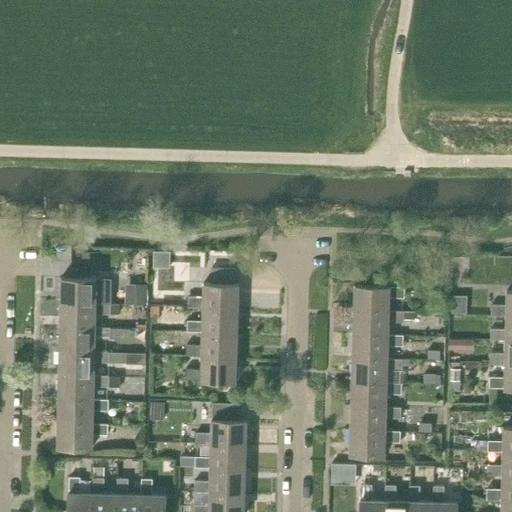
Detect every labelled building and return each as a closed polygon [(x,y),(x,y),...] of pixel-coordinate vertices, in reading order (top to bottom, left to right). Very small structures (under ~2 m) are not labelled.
[(211,283),(235,283),(236,269),(211,269),(211,283)] [(61,277),(61,302),(96,303),(96,290),(110,290),(110,279),(97,279),(97,278),(61,277)] [(204,307),(238,308),(239,284),(204,283),(204,297),(189,296),(189,307),(204,307)] [(125,303),(146,304),(147,285),(126,284),(125,303)] [(355,284),(354,309),(388,310),(388,309),(388,297),(404,297),(404,287),(390,287),(390,286),(355,284)] [(506,315),(511,314),(511,290),(506,290),(506,304),(491,303),(490,314),(506,314),(506,315)] [(449,298),(449,312),(467,312),(467,298),(449,298)] [(61,302),(60,326),(96,327),(96,313),(110,314),(110,303),(96,303),(61,302)] [(119,303),(110,303),(110,314),(119,314),(119,303)] [(151,304),(150,315),(152,315),(159,316),(160,304),(152,304),(151,304)] [(203,331),(237,332),(238,308),(204,307),(203,321),(189,320),(188,331),(203,331)] [(354,309),(353,333),(388,334),(388,321),(403,321),(403,319),(403,310),(388,309),(388,310),(354,309)] [(403,310),(403,319),(415,319),(416,310),(403,310)] [(490,338),(505,339),(511,338),(511,314),(506,315),(506,328),(490,327),(490,338)] [(60,326),(60,350),(96,351),(96,338),(110,338),(110,327),(96,327),(60,326)] [(110,338),(119,338),(119,327),(110,327),(110,338)] [(202,355),(236,356),(237,332),(203,331),(203,345),(188,344),(188,355),(202,355)] [(388,334),(353,333),(353,357),(387,358),(387,344),(402,345),(403,334),(388,334)] [(459,349),(459,338),(449,338),(448,349),(459,349)] [(504,363),(511,363),(511,338),(505,339),(505,352),(490,352),(489,362),(504,363)] [(427,349),(427,359),(440,359),(441,349),(427,349)] [(96,351),(60,350),(59,374),(95,375),(96,362),(109,362),(110,351),(96,351)] [(110,351),(109,362),(122,362),(122,351),(110,351)] [(201,380),(236,381),(236,356),(202,355),(202,369),(187,369),(187,379),(201,379),(201,380)] [(402,369),(402,358),(387,358),(353,357),(352,381),(386,382),(387,368),(402,369)] [(504,387),(511,387),(511,363),(504,363),(504,376),(489,375),(489,386),(504,386),(504,387)] [(451,368),(450,380),(451,380),(451,390),(460,391),(461,368),(451,368)] [(59,374),(58,398),(95,399),(95,398),(96,385),(109,386),(109,375),(95,375),(59,374)] [(425,375),(425,384),(436,384),(436,376),(436,375),(425,375)] [(352,381),(351,405),(386,406),(386,405),(386,393),(401,393),(402,382),(386,382),(352,381)] [(58,398),(58,422),(94,423),(95,409),(109,409),(109,399),(95,398),(95,399),(58,398)] [(163,419),(164,402),(152,401),(151,419),(163,419)] [(351,405),(350,429),(385,430),(385,429),(386,417),(401,417),(401,406),(386,405),(386,406),(351,405)] [(210,443),(246,444),(246,420),(212,419),(211,431),(196,431),(196,442),(210,442),(210,443)] [(94,423),(58,422),(57,447),(93,448),(93,435),(109,435),(109,423),(94,423)] [(431,422),(419,422),(419,432),(431,432),(431,422)] [(503,450),(503,451),(511,450),(511,425),(504,425),(503,439),(488,439),(488,440),(477,440),(477,449),(488,449),(503,450)] [(385,430),(350,429),(350,454),(385,455),(385,441),(401,441),(401,430),(385,429),(385,430)] [(416,442),(425,442),(425,433),(416,432),(416,442)] [(210,467),(245,468),(246,444),(210,443),(210,455),(196,455),(196,458),(196,466),(210,466),(210,467)] [(502,474),(502,475),(511,475),(511,450),(503,451),(503,463),(488,463),(487,474),(502,474)] [(38,458),(38,479),(48,479),(48,458),(38,458)] [(357,465),(342,464),(332,464),(332,478),(342,478),(356,479),(357,465)] [(209,491),(244,492),(245,468),(210,467),(209,480),(195,479),(195,490),(209,491)] [(502,498),(502,499),(511,498),(511,475),(502,475),(502,488),(487,487),(486,498),(502,498)] [(68,491),(67,511),(92,511),(93,492),(80,492),(80,476),(70,476),(70,491),(68,491)] [(93,492),(92,511),(116,511),(117,493),(104,492),(104,477),(94,477),(93,492)] [(117,493),(116,511),(140,511),(141,493),(128,493),(128,477),(118,477),(118,493),(117,493)] [(141,493),(140,511),(165,511),(166,493),(152,493),(153,478),(142,478),(142,493),(141,493)] [(360,498),(360,511),(384,511),(385,498),(373,498),(373,484),(362,484),(362,498),(360,498)] [(385,498),(384,511),(408,511),(409,499),(396,499),(396,485),(386,485),(386,498),(385,498)] [(409,499),(408,511),(432,511),(433,499),(420,499),(420,485),(410,485),(410,499),(409,499)] [(433,499),(432,511),(457,511),(458,500),(444,500),(444,486),(433,485),(433,499)] [(243,511),(244,492),(209,491),(209,504),(194,503),(194,511),(243,511)] [(511,511),(511,498),(502,499),(502,511),(486,511),(511,511)]
